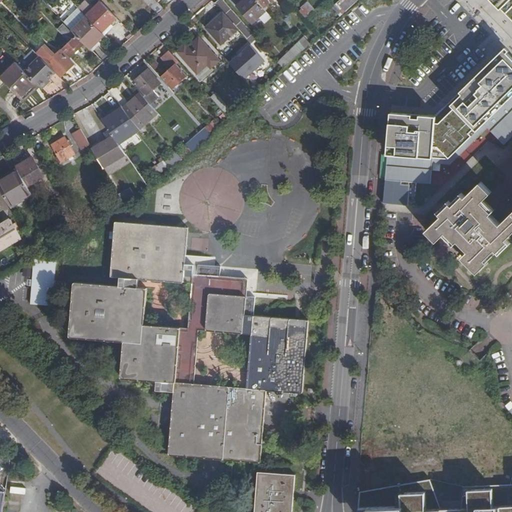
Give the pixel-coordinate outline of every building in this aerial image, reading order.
[(146,0),(160,14),(166,8),(157,0),(146,0)] [(253,23),(268,11),(264,7),(257,0),(244,0),(238,5),(253,23)] [(511,0),(493,0),(511,19),(511,0)] [(102,1),(87,16),(88,17),(102,31),(111,23),(117,17),(102,1)] [(310,17),(315,6),(306,1),(301,12),(310,17)] [(81,10),(66,24),(73,31),(88,17),(87,16),(81,10)] [(223,13),(208,27),(222,43),(238,29),(223,13)] [(91,49),(106,34),(102,31),(88,17),(73,31),(77,35),(85,43),(91,49)] [(114,27),(111,23),(102,31),(106,34),(114,27)] [(71,57),(85,43),(77,35),(63,49),(71,57)] [(185,46),(179,51),(197,73),(208,63),(211,67),(220,60),(200,38),(188,49),(185,46)] [(271,59),(255,41),(231,62),(248,80),(271,59)] [(45,44),(37,52),(40,56),(56,72),(61,77),(75,64),(62,51),(56,55),(45,44)] [(284,67),(303,50),(298,44),(278,61),(284,67)] [(389,110),(383,177),(429,181),(431,156),(445,157),(482,122),(502,143),(511,133),(511,56),(503,47),(434,114),(389,110)] [(33,49),(19,64),(26,71),(40,56),(37,52),(33,49)] [(180,61),(170,50),(162,57),(169,64),(174,64),(175,65),(163,76),(161,77),(172,90),(174,88),(188,76),(177,64),(180,61)] [(346,54),(332,67),(338,74),(353,61),(346,54)] [(40,56),(26,71),(41,86),(43,88),(47,84),(47,81),(50,78),(56,72),(40,56)] [(19,64),(17,62),(1,77),(25,101),(41,86),(26,71),(19,64)] [(149,69),(135,81),(147,94),(161,82),(149,69)] [(140,129),(159,112),(155,108),(149,101),(142,93),(124,108),(140,129)] [(119,142),(140,129),(124,108),(123,107),(103,119),(115,136),(119,142)] [(82,128),(74,133),(83,149),(91,144),(82,128)] [(207,129),(188,145),(192,150),(211,133),(207,129)] [(66,136),(53,144),(62,159),(75,152),(66,136)] [(105,167),(127,154),(119,142),(115,136),(94,148),(105,167)] [(34,156),(17,165),(18,168),(20,171),(28,185),(45,176),(34,156)] [(5,179),(0,181),(0,185),(12,206),(33,193),(28,185),(20,171),(13,174),(12,171),(4,176),(5,179)] [(511,214),(502,225),(491,214),(492,212),(483,201),(492,192),(482,182),(467,197),(466,196),(454,206),(452,204),(442,213),(444,215),(429,229),(438,239),(448,230),(458,241),(459,240),(469,251),(464,256),(479,271),(488,261),(486,259),(496,248),(499,250),(509,241),(507,238),(511,232),(511,214)] [(37,212),(21,223),(25,229),(35,223),(39,229),(44,226),(40,219),(42,218),(37,212)] [(67,224),(59,215),(51,221),(58,230),(67,224)] [(11,220),(0,226),(0,249),(1,251),(22,239),(11,220)] [(215,266),(202,265),(201,270),(197,270),(197,265),(186,264),(189,228),(116,222),(111,276),(121,278),(120,286),(75,282),(70,337),(125,341),(122,377),(158,381),(157,389),(175,391),(169,455),(260,462),(267,390),(302,393),(309,320),(255,315),(256,297),(248,296),(249,279),(223,276),(224,267),(215,266)] [(57,260),(34,259),(32,304),(55,305),(57,260)] [(259,472),(255,511),(292,511),(296,475),(259,472)] [(511,511),(511,484),(463,486),(461,507),(441,508),(430,479),(360,491),(358,509),(359,511),(511,511)]
